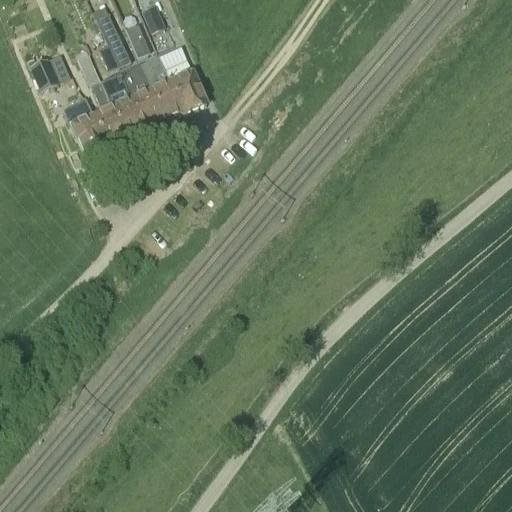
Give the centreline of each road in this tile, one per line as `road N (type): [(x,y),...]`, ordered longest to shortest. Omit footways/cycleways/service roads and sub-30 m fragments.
road 1 (unclassified): [(199,511),(329,336),(511,179)]
road 2 (unclassified): [(228,118),(106,258),(0,358)]
road 3 (track): [(322,0),(228,118)]
